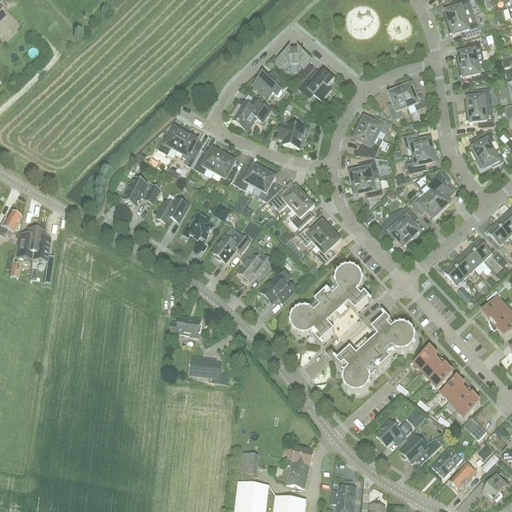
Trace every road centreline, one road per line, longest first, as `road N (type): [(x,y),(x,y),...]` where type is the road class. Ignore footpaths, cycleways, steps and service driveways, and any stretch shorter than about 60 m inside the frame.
road 1 (tertiary): [(293,385),(198,286),(0,170)]
road 2 (tertiary): [(436,511),(352,461),(293,385)]
road 3 (residential): [(509,399),(402,282)]
road 4 (residential): [(436,63),(449,149),(487,206)]
road 5 (residential): [(293,385),(402,282)]
road 6 (residential): [(402,282),(342,210),(332,165)]
road 7 (residential): [(293,32),(233,88),(211,128)]
road 8 (residential): [(332,165),(291,160),(211,128)]
